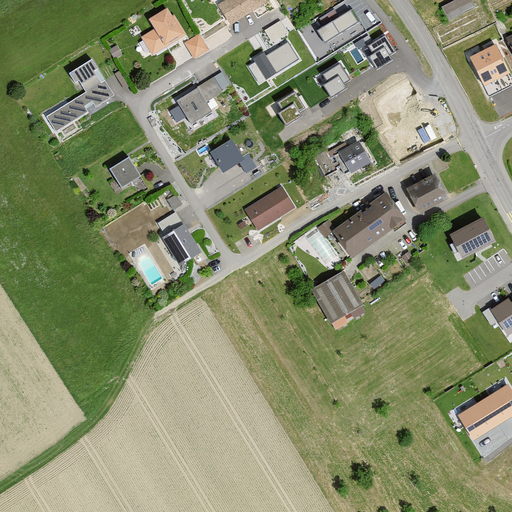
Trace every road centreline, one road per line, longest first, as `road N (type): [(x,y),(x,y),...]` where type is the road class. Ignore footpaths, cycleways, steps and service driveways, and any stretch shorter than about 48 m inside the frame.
road 1 (residential): [(474,135),(232,265),(135,101),(270,17)]
road 2 (tertiary): [(474,135),(394,0)]
